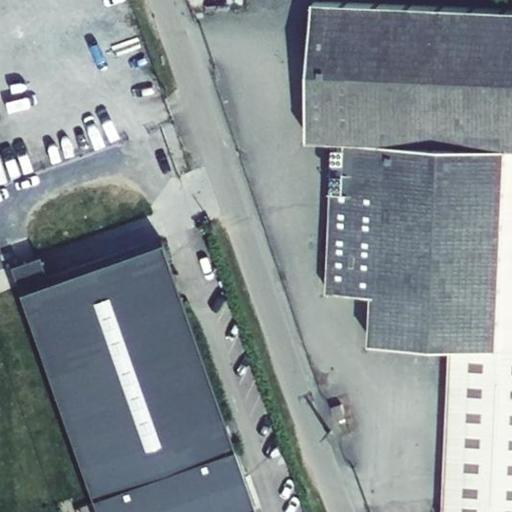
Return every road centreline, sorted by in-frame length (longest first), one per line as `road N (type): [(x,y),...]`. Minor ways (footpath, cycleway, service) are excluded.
road 1 (residential): [(340,511),(161,0)]
road 2 (unknown): [(226,189),(51,266)]
